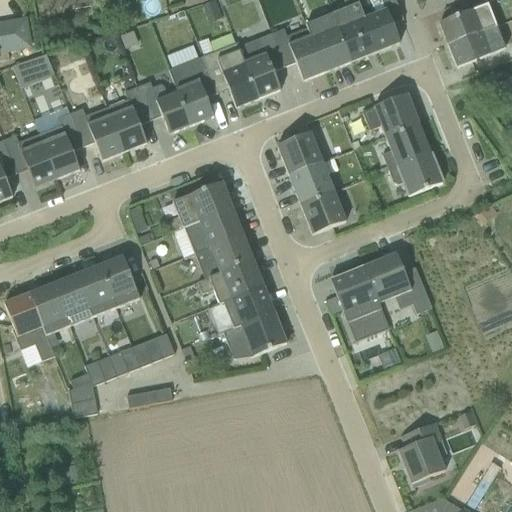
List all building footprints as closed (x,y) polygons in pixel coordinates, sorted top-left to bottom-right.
[(171,0),(176,10),(197,0),(171,0)] [(441,30),(450,53),(504,33),(495,9),(441,30)] [(384,58),(408,48),(394,13),(370,23),(384,58)] [(384,58),(370,23),(345,34),(359,68),(384,58)] [(14,24),(0,24),(0,59),(15,59),(14,24)] [(458,75),(511,54),(504,33),(450,53),(458,75)] [(336,78),(359,68),(345,34),(322,44),(336,78)] [(336,78),(322,44),(298,53),(312,88),(336,78)] [(0,73),(21,125),(49,114),(26,58),(0,68),(0,73)] [(266,104),(287,95),(272,60),(251,69),(266,104)] [(266,104),(251,69),(227,80),(242,115),(266,104)] [(199,130),(221,122),(208,88),(186,96),(199,130)] [(199,130),(186,96),(161,105),(174,140),(199,130)] [(393,148),(424,135),(410,102),(379,115),(393,148)] [(133,159),(154,151),(140,115),(119,123),(133,159)] [(133,159),(119,123),(97,131),(111,167),(133,159)] [(404,175),(435,162),(424,135),(393,148),(404,175)] [(296,182),(331,170),(320,136),(284,149),(296,182)] [(66,185),(87,176),(70,140),(50,149),(66,185)] [(66,185),(50,149),(27,159),(43,195),(66,185)] [(417,206),(448,193),(435,162),(404,175),(417,206)] [(0,209),(18,201),(4,167),(0,167),(0,209)] [(296,182),(306,211),(342,198),(331,170),(296,182)] [(193,199),(205,228),(239,215),(228,185),(193,199)] [(316,241),(352,228),(342,198),(306,211),(316,241)] [(216,257),(251,243),(239,215),(205,228),(216,257)] [(216,257),(227,286),(262,272),(251,243),(216,257)] [(121,314),(148,303),(130,260),(104,271),(121,314)] [(385,306),(417,293),(404,260),(372,272),(385,306)] [(121,314),(104,271),(81,280),(98,323),(121,314)] [(238,312),(273,298),(262,272),(227,286),(238,312)] [(385,306),(372,272),(336,286),(349,320),(385,306)] [(79,331),(98,323),(81,280),(61,288),(79,331)] [(79,331),(61,288),(39,296),(56,340),(79,331)] [(26,352),(56,340),(39,296),(9,309),(26,352)] [(238,312),(249,338),(283,325),(273,298),(238,312)] [(485,314),(467,317),(469,327),(486,324),(485,314)] [(259,365),(294,351),(283,325),(249,338),(259,365)] [(76,386),(160,361),(153,340),(67,366),(71,379),(51,385),(62,421),(84,415),(76,386)] [(112,412),(157,410),(157,394),(112,395),(112,412)] [(416,493),(451,479),(437,443),(402,457),(416,493)] [(456,511),(454,508),(449,511),(435,511),(425,499),(408,511),(456,511)]
